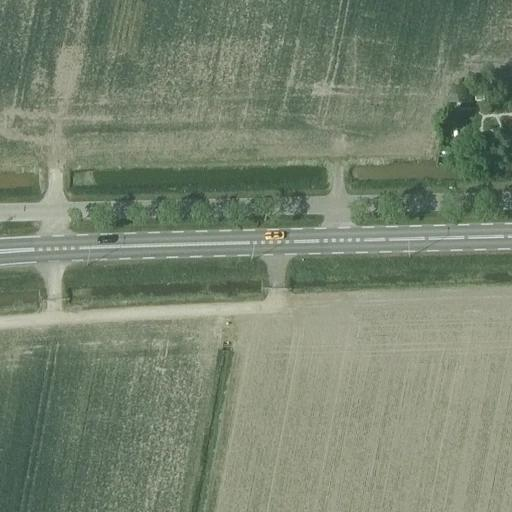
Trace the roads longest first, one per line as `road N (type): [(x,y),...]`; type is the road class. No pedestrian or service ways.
road 1 (unclassified): [(511,205),(0,216)]
road 2 (secondary): [(6,253),(511,237)]
